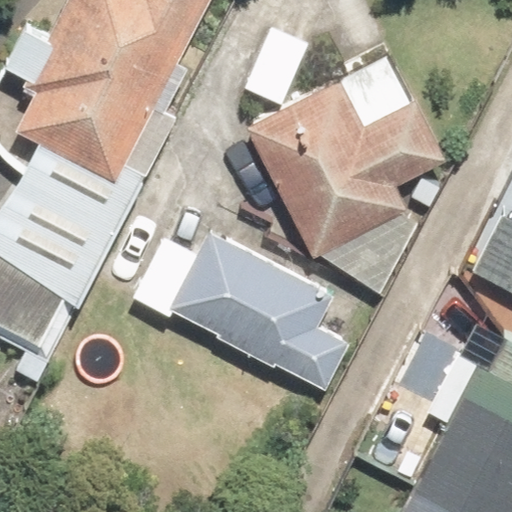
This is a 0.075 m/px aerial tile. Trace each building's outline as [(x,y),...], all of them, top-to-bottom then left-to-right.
[(61,0),(2,113),(39,133),(0,208),(0,327),(42,348),(165,107),(137,93),(187,0),(61,0)] [(307,33),(267,18),(243,82),(283,97),(307,33)] [(389,56),(250,119),(304,236),(443,173),(389,56)] [(209,230),(172,295),(311,372),(347,307),(209,230)] [(395,511),(491,511),(511,475),(511,344),(493,334),(395,511)]
